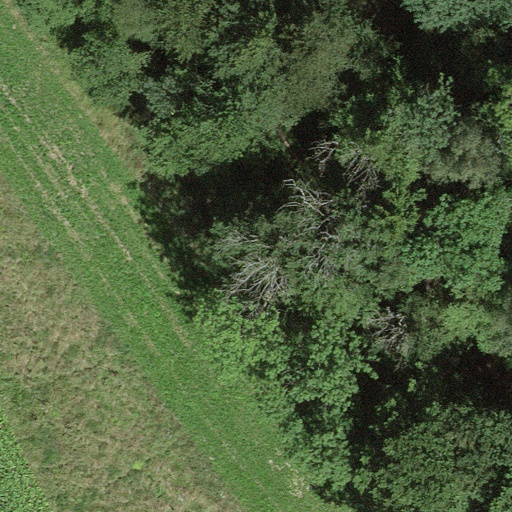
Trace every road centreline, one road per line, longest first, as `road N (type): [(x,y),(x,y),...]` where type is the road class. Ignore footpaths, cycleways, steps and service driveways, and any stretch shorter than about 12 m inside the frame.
road 1 (track): [(456,511),(371,428),(58,0)]
road 2 (track): [(371,428),(511,318)]
